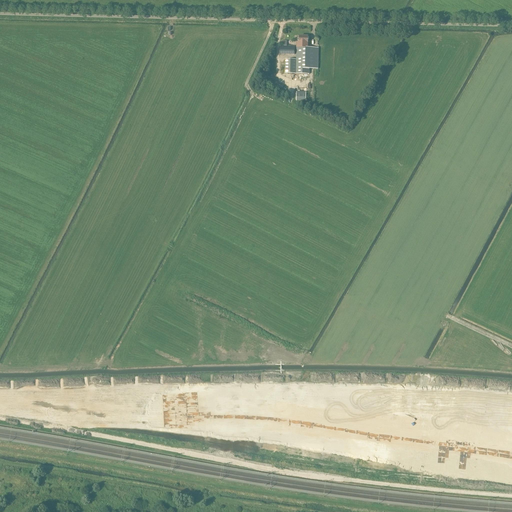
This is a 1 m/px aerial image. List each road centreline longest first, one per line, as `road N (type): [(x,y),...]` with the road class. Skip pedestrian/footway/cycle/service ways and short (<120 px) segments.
road 1 (track): [(0,418),(327,476),(511,495)]
road 2 (unclassified): [(511,24),(0,12)]
road 3 (track): [(389,511),(0,449)]
road 4 (track): [(201,399),(352,409),(511,436)]
